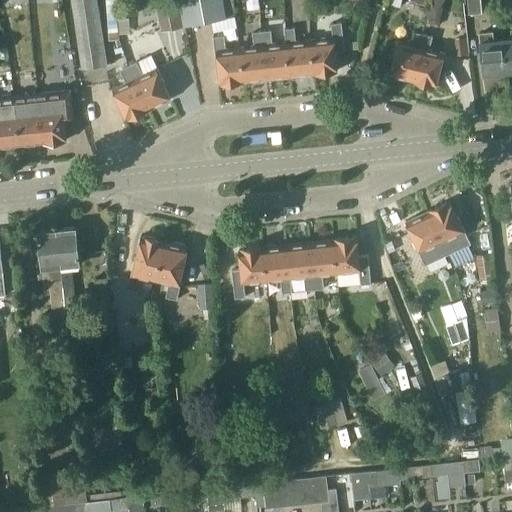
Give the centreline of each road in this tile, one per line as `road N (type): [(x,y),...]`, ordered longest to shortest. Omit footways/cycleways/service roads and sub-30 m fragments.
road 1 (residential): [(0,194),(511,139)]
road 2 (unknown): [(363,195),(445,425),(431,440),(362,442),(343,434),(329,403)]
